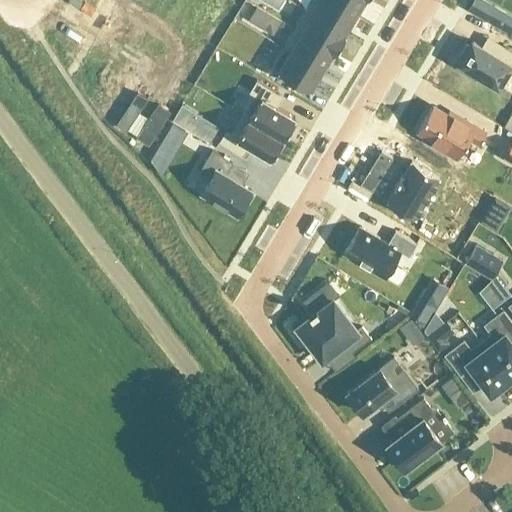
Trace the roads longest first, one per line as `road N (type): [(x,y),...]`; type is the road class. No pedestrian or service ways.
road 1 (residential): [(433,0),(247,307),(402,511)]
road 2 (unclassified): [(283,511),(0,129)]
